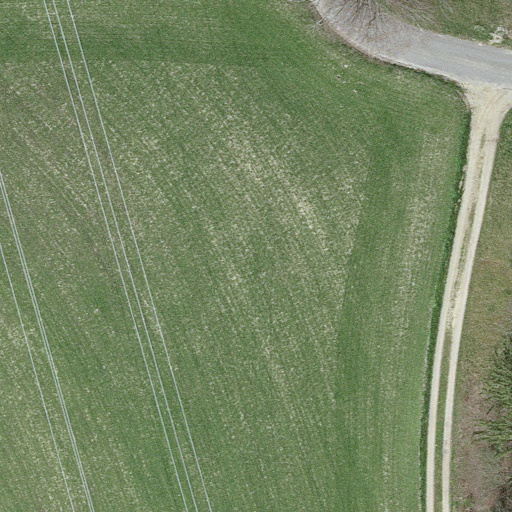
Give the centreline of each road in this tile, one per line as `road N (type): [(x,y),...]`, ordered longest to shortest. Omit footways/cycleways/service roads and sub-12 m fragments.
road 1 (track): [(438,511),(445,372),(500,66)]
road 2 (unclassified): [(511,69),(393,38),(356,0)]
